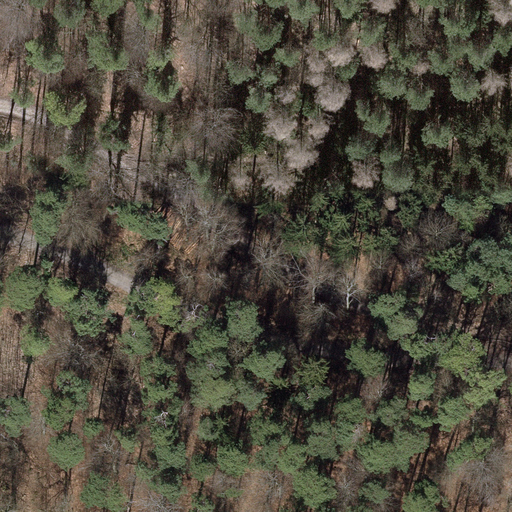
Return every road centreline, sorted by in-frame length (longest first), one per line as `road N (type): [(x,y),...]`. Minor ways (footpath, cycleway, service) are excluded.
road 1 (track): [(0,109),(20,109),(170,177),(282,267),(479,359)]
road 2 (track): [(479,359),(266,338),(0,229)]
